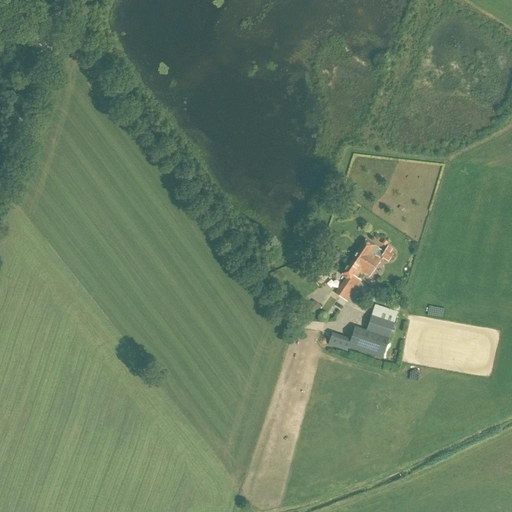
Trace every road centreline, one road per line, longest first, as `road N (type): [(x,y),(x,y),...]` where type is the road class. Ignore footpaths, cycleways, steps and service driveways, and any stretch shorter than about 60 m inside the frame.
road 1 (unclassified): [(286,331),(79,41)]
road 2 (unclassified): [(0,184),(51,40)]
